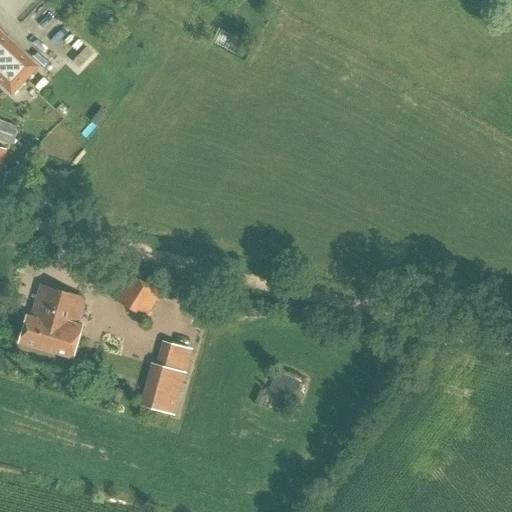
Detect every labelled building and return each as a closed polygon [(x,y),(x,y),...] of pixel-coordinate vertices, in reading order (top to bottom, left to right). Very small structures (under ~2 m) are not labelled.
[(40,25),(45,39),(60,33),(54,20),(40,25)] [(0,82),(11,92),(36,65),(0,32),(0,82)] [(0,142),(10,146),(16,127),(0,120),(0,142)] [(145,319),(161,295),(129,275),(113,300),(145,319)] [(18,344),(35,349),(72,360),(82,326),(77,325),(84,298),(40,286),(31,317),(27,316),(18,344)] [(109,356),(124,361),(128,348),(113,343),(109,356)] [(152,363),(140,406),(173,416),(185,372),(152,363)] [(287,408),(298,383),(276,373),(266,397),(287,408)]
